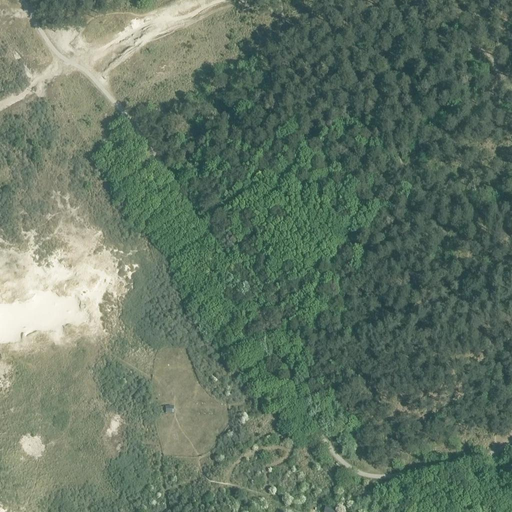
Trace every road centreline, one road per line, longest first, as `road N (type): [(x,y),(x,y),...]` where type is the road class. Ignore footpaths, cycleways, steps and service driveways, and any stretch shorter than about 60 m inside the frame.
road 1 (track): [(284,0),(289,51),(341,85),(384,141),(388,174)]
road 2 (track): [(511,84),(466,95),(388,174)]
road 3 (track): [(411,0),(417,23),(466,29),(480,41),(497,84)]
road 4 (track): [(340,240),(296,316),(263,334)]
